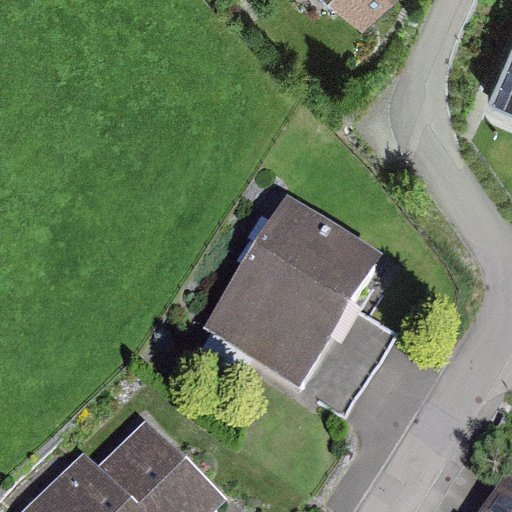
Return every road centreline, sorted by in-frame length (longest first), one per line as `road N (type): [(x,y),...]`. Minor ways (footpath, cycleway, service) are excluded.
road 1 (residential): [(455,0),(419,100),(421,132),(445,185),(503,266),(488,358)]
road 2 (residential): [(488,358),(387,511)]
